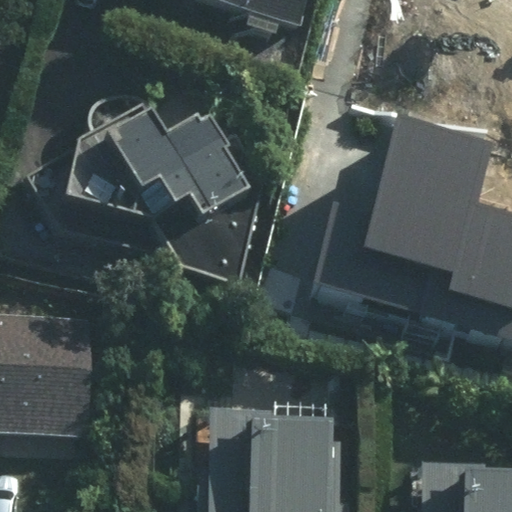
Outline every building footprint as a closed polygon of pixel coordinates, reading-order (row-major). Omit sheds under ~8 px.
[(162,0),(254,22),(249,41),(283,49),(287,30),(307,35),(315,0),(162,0)] [(511,36),(473,29),(469,53),(336,27),(312,146),(405,164),(397,202),(511,224),(511,36)] [(212,137),(177,161),(153,124),(112,151),(107,144),(38,191),(78,251),(173,270),(180,285),(243,299),(258,206),(212,137)] [(84,328),(0,324),(0,444),(95,449),(98,360),(82,359),(84,328)] [(300,440),(273,438),(274,424),(215,422),(211,511),(335,511),(338,448),(300,447),(300,440)] [(511,511),(511,482),(411,478),(409,511),(511,511)]
